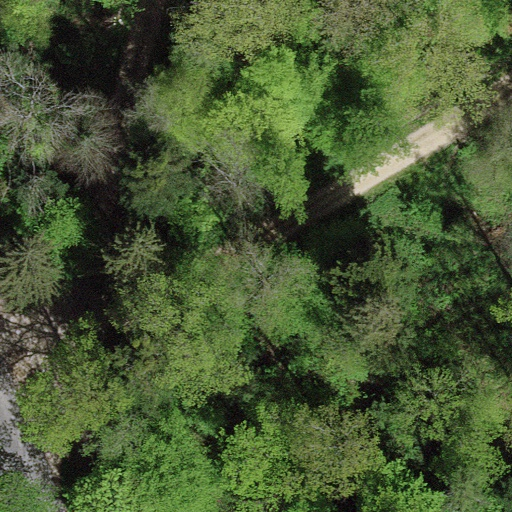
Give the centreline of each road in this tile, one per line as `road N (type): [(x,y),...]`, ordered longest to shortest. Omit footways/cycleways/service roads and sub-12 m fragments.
road 1 (track): [(71,344),(511,88)]
road 2 (track): [(0,405),(71,344),(166,0)]
